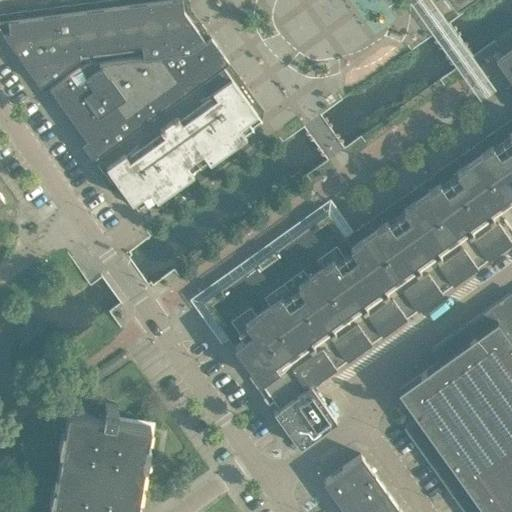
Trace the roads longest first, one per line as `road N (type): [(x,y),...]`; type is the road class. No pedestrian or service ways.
road 1 (residential): [(271,486),(361,421),(401,356),(511,275)]
road 2 (residential): [(250,456),(113,262)]
road 3 (residential): [(0,104),(81,218)]
